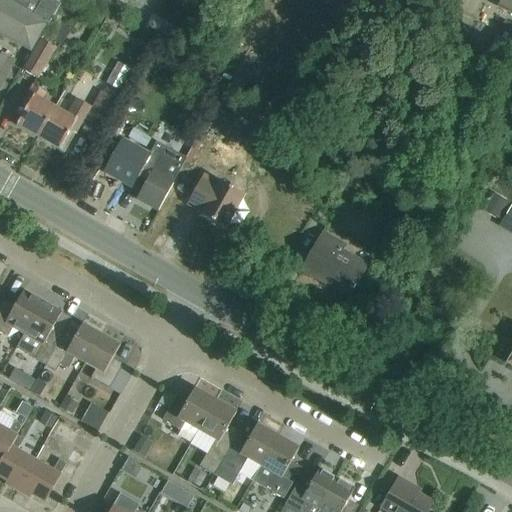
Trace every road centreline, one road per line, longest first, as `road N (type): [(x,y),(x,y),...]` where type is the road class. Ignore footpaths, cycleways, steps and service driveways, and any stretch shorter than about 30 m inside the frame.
road 1 (tertiary): [(511,474),(195,291)]
road 2 (residential): [(373,458),(167,339)]
road 3 (tertiary): [(195,291),(0,180)]
road 4 (residential): [(77,511),(167,339)]
road 5 (residential): [(167,339),(0,242)]
